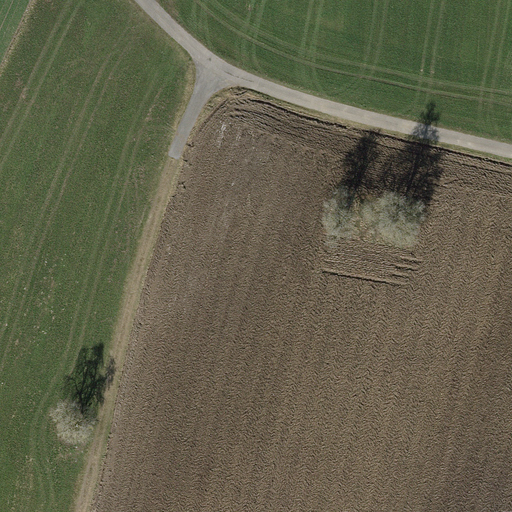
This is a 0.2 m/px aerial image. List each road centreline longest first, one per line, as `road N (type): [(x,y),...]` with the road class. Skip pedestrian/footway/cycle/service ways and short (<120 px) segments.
road 1 (track): [(214,73),(173,163),(82,511)]
road 2 (track): [(511,152),(214,73),(142,0)]
